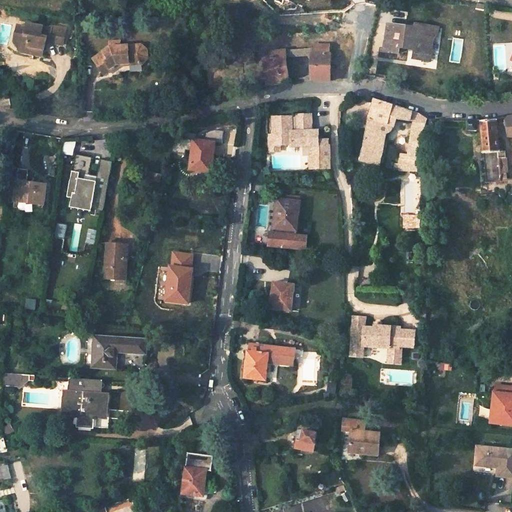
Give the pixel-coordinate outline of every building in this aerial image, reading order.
[(13,43),(20,52),(29,45),(44,48),(46,41),(47,37),(50,38),(49,42),(63,45),(67,28),(52,25),(52,27),(27,23),(26,27),(17,25),(13,43)] [(389,29),(386,55),(401,57),(402,50),(411,51),(411,48),(418,49),(417,61),(432,63),(434,40),(438,41),(439,30),(416,28),(415,31),(389,29)] [(43,56),(44,48),(29,45),(20,52),(43,56)] [(111,47),(93,59),(104,75),(117,66),(117,62),(122,62),(122,61),(128,61),(129,65),(148,64),(147,45),(121,47),(111,47)] [(328,46),(312,46),(313,48),(311,49),(311,54),(312,81),(329,82),(330,70),(331,54),(329,54),(328,46)] [(282,51),(272,52),(272,57),(262,58),(266,86),(287,83),(282,51)] [(359,162),(378,166),(388,125),(391,126),(393,118),(402,120),(409,121),(411,113),(375,101),(366,129),(359,162)] [(280,151),(280,144),(292,144),(292,146),(312,144),(312,157),(311,157),(311,164),(312,165),(312,166),(312,167),(313,167),(314,168),(321,168),(321,167),(330,167),(330,146),(328,146),(328,140),(316,140),(312,134),(310,113),(296,114),(296,116),(272,117),(273,135),(269,136),(270,151),(280,151)] [(412,121),(413,136),(423,138),(426,120),(422,120),(419,115),(416,114),(411,113),(409,121),(412,121)] [(482,121),(467,120),(467,132),(476,132),(476,130),(481,130),(482,153),(498,151),(495,121),(494,119),(482,121)] [(397,171),(417,171),(423,138),(413,136),(410,144),(407,155),(399,154),(398,165),(395,164),(393,170),(397,171)] [(214,144),(195,141),(194,152),(191,152),(189,170),(210,173),(214,144)] [(95,158),(76,154),(73,172),(74,172),(69,197),(73,198),(71,208),(90,211),(90,210),(102,213),(112,163),(100,160),(95,182),(85,181),(86,175),(91,176),(95,158)] [(494,162),(484,162),(484,171),(495,170),(494,162)] [(16,182),(14,201),(43,205),(46,186),(16,182)] [(275,209),(273,228),(277,228),(295,229),(296,221),(297,201),(276,200),(275,209)] [(296,221),(295,229),(277,228),(276,231),(297,233),(298,222),(296,221)] [(271,230),(269,244),(307,248),(308,234),(297,233),(276,231),(271,230)] [(125,245),(107,244),(104,276),(123,278),(125,245)] [(165,296),(181,299),(182,293),(188,294),(191,266),(169,264),(165,296)] [(294,286),(273,283),(271,299),(272,299),(271,309),(291,311),(294,286)] [(366,317),(354,316),(351,356),(363,357),(364,346),(390,348),(389,353),(402,354),(402,346),(415,347),(416,331),(401,330),(401,327),(375,326),(375,328),(365,327),(366,317)] [(92,368),(115,369),(116,353),(144,355),(145,341),(95,338),(92,368)] [(244,378),(265,380),(268,357),(292,360),(294,345),(269,342),(250,340),(248,352),(247,362),(246,362),(244,378)] [(402,354),(389,353),(388,363),(401,364),(402,354)] [(68,391),(66,417),(101,420),(103,394),(98,394),(99,381),(69,379),(68,391)] [(328,391),(334,392),(336,380),(329,380),(328,391)] [(486,424),(511,426),(511,384),(489,383),(486,424)] [(361,454),(378,456),(380,435),(364,433),(365,423),(343,421),(342,431),(351,432),(349,450),(362,451),(361,454)] [(301,425),(295,447),(313,452),(317,433),(315,429),(301,425)] [(496,474),(511,475),(511,451),(475,447),(474,466),(490,468),(491,465),(498,465),(497,468),(496,474)] [(182,493),(203,496),(207,467),(212,467),(213,457),(186,454),(182,493)] [(7,461),(0,462),(0,478),(11,476),(7,461)]
